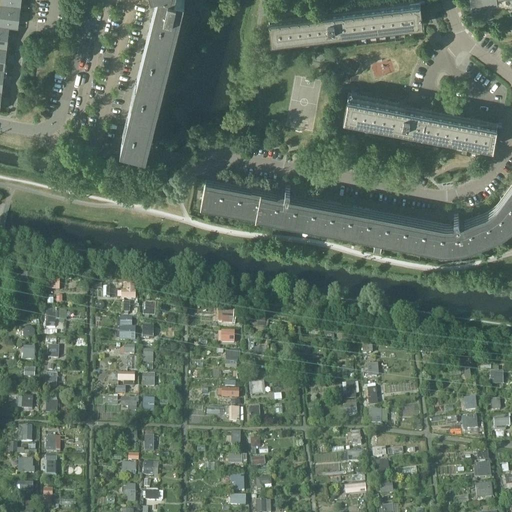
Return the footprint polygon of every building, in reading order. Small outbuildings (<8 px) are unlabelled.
[(154,0),(156,4),(122,140),(146,146),(171,45),(182,0),(154,0)] [(423,21),(420,0),(415,0),(334,10),(334,8),(269,15),(272,41),(337,34),(336,31),(423,21)] [(469,0),(471,15),(483,14),(482,7),(497,5),(496,0),(469,0)] [(0,2),(0,12),(19,15),(20,4),(0,2)] [(0,12),(0,23),(8,25),(18,26),(19,15),(0,12)] [(8,25),(0,23),(0,35),(7,36),(8,25)] [(322,51),(321,51),(315,51),(316,58),(321,59),(322,59),(323,59),(324,58),(325,57),(325,56),(325,55),(325,54),(325,53),(324,53),(324,52),(323,51),(322,51)] [(497,123),(411,106),(412,105),(412,103),(396,102),(348,93),(343,119),(407,130),(407,128),(493,144),(497,123)] [(206,179),(201,203),(257,214),(257,213),(275,216),(273,225),(292,229),(294,220),(367,233),(367,234),(368,232),(378,234),(375,251),(382,253),(384,239),(381,238),(382,234),(441,246),(450,246),(460,245),(468,243),(495,233),(502,228),(510,222),(511,220),(511,187),(500,204),(498,206),(490,212),(487,213),(466,222),(466,221),(466,220),(465,220),(465,219),(464,219),(464,218),(463,218),(462,218),(461,218),(459,218),(458,213),(454,215),(455,217),(454,217),(454,218),(453,218),(453,219),(452,219),(452,220),(451,221),(451,222),(450,223),(450,224),(450,225),(448,225),(445,225),(372,211),(372,209),(298,195),(294,195),(294,194),(294,193),(294,192),(293,191),(292,190),(292,189),(291,189),(291,188),(290,188),(290,185),(286,185),(285,188),(283,188),(282,188),(281,189),(280,189),(279,189),(279,190),(278,190),(278,191),(277,192),(252,187),(251,188),(206,179)] [(18,274),(17,282),(33,284),(34,275),(18,274)] [(59,277),(47,277),(47,290),(59,290),(59,277)] [(126,291),(122,291),(122,300),(136,300),(136,291),(135,291),(135,285),(126,285),(126,291)] [(143,311),(143,316),(145,316),(149,316),(155,317),(156,303),(145,303),(145,311),(143,311)] [(221,322),(221,324),(223,324),(223,327),(229,327),(230,324),(233,324),(234,310),(222,309),(222,311),(221,322)] [(60,310),(46,310),(46,324),(46,328),(55,328),(55,320),(59,320),(60,320),(65,321),(66,321),(66,311),(60,310)] [(132,318),(120,318),(120,327),(132,327),(132,324),(132,318)] [(245,318),(245,326),(251,327),(251,336),(253,336),(254,339),(265,339),(265,333),(264,333),(264,327),(265,327),(265,326),(265,319),(245,318)] [(289,339),(288,324),(269,326),(271,341),(289,339)] [(153,338),(153,326),(143,326),(143,338),(153,338)] [(23,331),(23,336),(26,340),(31,340),(35,336),(35,331),(32,328),(27,328),(23,331)] [(136,328),(119,328),(119,341),(132,341),(132,343),(138,343),(138,331),(135,331),(136,328)] [(221,343),(234,344),(235,332),(221,332),(221,333),(221,343)] [(348,333),(340,334),(341,343),(349,342),(348,333)] [(370,336),(362,337),(363,354),(371,353),(371,344),(370,336)] [(23,346),(22,360),(34,361),(35,347),(35,345),(32,345),(32,347),(23,346)] [(124,345),(124,354),(134,354),(135,346),(124,345)] [(48,346),(47,359),(58,359),(59,347),(48,346)] [(464,356),(454,357),(455,366),(470,366),(470,365),(472,364),(471,358),(470,358),(470,348),(464,348),(464,356)] [(153,350),(143,350),(143,363),(153,363),(153,350)] [(238,352),(227,353),(227,366),(238,366),(239,366),(238,352)] [(376,364),(365,365),(365,370),(368,370),(368,377),(377,377),(376,364)] [(353,366),(342,367),(343,374),(354,373),(353,366)] [(493,371),(490,371),(490,384),(503,384),(503,371),(499,371),(499,367),(493,367),(493,371)] [(24,370),(24,377),(34,378),(35,369),(33,369),(33,371),(24,370)] [(242,382),(241,371),(223,373),(224,384),(242,382)] [(46,373),(45,387),(56,388),(57,374),(46,373)] [(118,382),(124,383),(124,386),(134,387),(135,374),(118,373),(118,374),(118,382)] [(143,374),(142,387),(154,387),(155,374),(143,374)] [(346,384),(342,384),(343,396),(347,396),(347,400),(356,399),(355,394),(359,394),(358,383),(354,383),(354,382),(346,383),(346,384)] [(264,383),(249,384),(250,396),(265,395),(264,383)] [(367,389),(369,406),(378,405),(375,384),(367,386),(367,389)] [(223,389),(222,398),(239,399),(239,390),(223,389)] [(22,396),(22,409),(32,409),(33,397),(22,396)] [(475,397),(463,399),(465,411),(477,410),(475,397)] [(121,398),(121,408),(137,407),(137,404),(139,404),(139,398),(121,398)] [(144,399),(144,409),(153,410),(154,400),(144,399)] [(500,399),(491,400),(492,411),(501,410),(500,399)] [(46,402),(46,414),(57,415),(58,402),(46,402)] [(346,406),(344,406),(345,416),(350,415),(354,415),(357,414),(356,405),(356,402),(346,402),(346,406)] [(260,407),(248,407),(249,423),(261,422),(260,407)] [(225,409),(224,416),(226,416),(226,417),(229,417),(229,422),(239,422),(243,422),(242,408),(239,408),(229,408),(229,409),(225,409)] [(381,410),(369,410),(370,424),(381,423),(381,410)] [(463,417),(462,418),(463,429),(466,429),(478,428),(476,416),(465,417),(463,417)] [(505,419),(494,419),(494,428),(505,427),(505,419)] [(19,426),(18,442),(32,442),(33,427),(19,426)] [(124,432),(123,442),(137,443),(137,432),(124,432)] [(360,432),(350,433),(350,434),(351,442),(352,446),(361,445),(361,442),(361,441),(362,441),(361,439),(360,439),(360,436),(360,432)] [(232,444),(232,447),(240,447),(240,433),(232,433),(232,437),(232,444)] [(46,436),(46,453),(56,453),(56,452),(56,437),(46,436)] [(154,436),(145,436),(145,452),(154,452),(154,451),(154,436)] [(260,439),(250,439),(251,448),(252,448),(252,450),(254,450),(254,448),(256,448),(260,448),(260,439)] [(9,443),(8,454),(17,454),(18,443),(9,443)] [(382,448),(373,449),(373,457),(383,457),(382,448)] [(363,452),(347,453),(348,461),(348,463),(364,461),(363,452)] [(484,452),(476,453),(477,462),(485,461),(484,452)] [(228,455),(228,464),(242,465),(242,455),(228,455)] [(18,460),(18,469),(23,469),(23,473),(34,474),(34,472),(34,468),(33,468),(33,460),(23,459),(23,460),(18,460)] [(203,460),(203,473),(215,473),(215,460),(203,460)] [(387,460),(375,462),(377,476),(389,475),(387,460)] [(45,462),(45,477),(57,477),(57,462),(46,462),(45,462)] [(144,462),(143,476),(153,477),(154,463),(144,462)] [(122,463),(122,469),(126,470),(126,472),(126,476),(136,476),(136,473),(136,470),(137,464),(122,463)] [(486,464),(476,465),(477,469),(478,479),(487,478),(486,464)] [(364,475),(351,477),(352,484),(365,483),(364,475)] [(245,476),(235,476),(236,483),(236,490),(245,490),(245,476)] [(271,479),(256,480),(257,490),(264,490),(263,486),(271,486),(271,479)] [(392,482),(379,484),(380,496),(393,494),(392,482)] [(17,483),(16,492),(33,492),(33,484),(17,483)] [(491,483),(475,485),(476,500),(486,499),(486,502),(491,502),(491,501),(493,501),(493,498),(491,483)] [(204,484),(204,494),(215,494),(215,484),(204,484)] [(128,487),(127,497),(128,497),(128,502),(135,502),(135,497),(135,493),(139,493),(139,486),(136,486),(136,485),(128,485),(128,487)] [(365,485),(345,487),(346,496),(366,495),(365,485)] [(44,489),(44,498),(44,506),(52,506),(52,498),(52,490),(44,489)] [(143,492),(143,497),(145,497),(145,501),(158,501),(162,501),(163,492),(159,492),(145,491),(145,492),(143,492)] [(59,495),(59,509),(76,509),(76,495),(59,495)] [(230,496),(230,505),(244,506),(245,506),(245,496),(230,496)] [(267,511),(267,501),(256,501),(256,511),(267,511)] [(19,502),(18,511),(33,511),(34,503),(19,502)]
